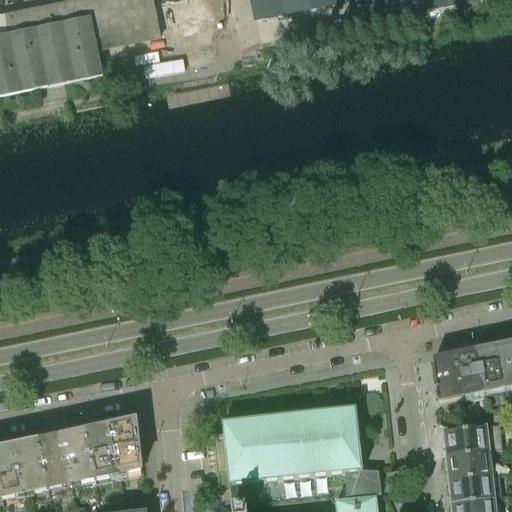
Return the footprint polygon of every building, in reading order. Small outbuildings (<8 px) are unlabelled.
[(147,0),(98,0),(0,20),(0,101),(100,81),(94,51),(156,38),(147,0)] [(475,0),(251,0),(256,21),(357,0),(362,0),(367,23),(476,0),(475,0)] [(511,344),(474,353),(483,395),(511,388),(511,344)] [(474,353),(433,361),(438,404),(467,398),(483,395),(474,353)] [(483,395),(467,398),(469,404),(484,400),(483,395)] [(489,425),(510,423),(509,410),(488,412),(489,425)] [(355,411),(306,416),(223,425),(224,438),(213,439),(217,476),(228,475),(229,488),(231,511),(245,511),(243,487),(343,476),(346,503),(334,505),(334,511),(377,511),(376,498),(380,497),(378,474),(362,473),(355,411)] [(475,426),(488,425),(487,414),(474,416),(475,426)] [(135,423),(107,428),(117,477),(141,473),(141,471),(142,469),(141,462),(140,461),(137,436),(138,434),(137,428),(136,426),(135,423)] [(107,428),(84,433),(94,482),(117,477),(107,428)] [(486,429),(444,433),(444,437),(442,439),(443,447),(446,450),(447,459),(489,454),(486,429)] [(84,433),(61,438),(71,487),(94,482),(84,433)] [(61,438),(38,443),(47,492),(71,487),(61,438)] [(38,443),(13,448),(23,497),(47,492),(38,443)] [(13,448),(0,450),(0,502),(23,497),(13,448)] [(489,454),(447,459),(444,463),(445,471),(448,474),(449,482),(491,477),(489,454)] [(491,477),(449,482),(449,483),(447,487),(448,495),(451,498),(452,506),(494,502),(491,477)] [(122,511),(122,502),(102,504),(103,511),(122,511)] [(494,511),(494,502),(452,506),(452,507),(450,511),(449,511),(494,511)]
